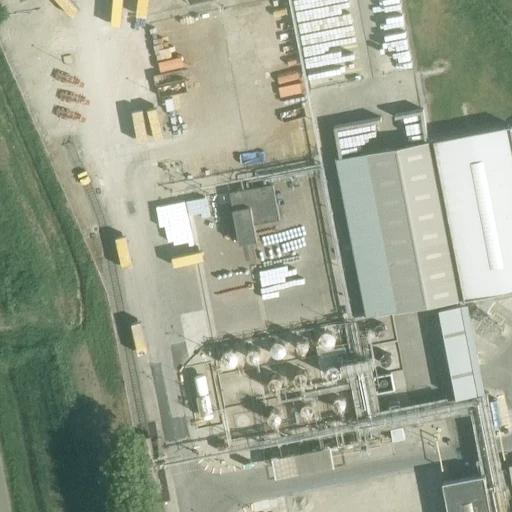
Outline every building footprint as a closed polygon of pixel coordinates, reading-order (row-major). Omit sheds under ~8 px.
[(323,4),(302,7),(314,79),(335,76),(332,58),(324,59),(322,42),(329,41),(323,4)] [(410,109),(411,135),(432,135),(431,108),(410,109)] [(511,123),(511,122),(429,139),(429,140),(460,298),(511,287),(511,123)] [(429,140),(336,157),(367,315),(460,298),(429,140)] [(272,184),(228,192),(238,242),(256,239),(253,223),(278,218),(272,184)] [(275,251),(276,273),(311,272),(310,250),(275,251)] [(468,303),(440,309),(457,396),(486,392),(468,303)] [(282,471),(338,461),(334,441),(279,451),(282,471)] [(442,476),(449,511),(492,511),(484,468),(442,476)]
